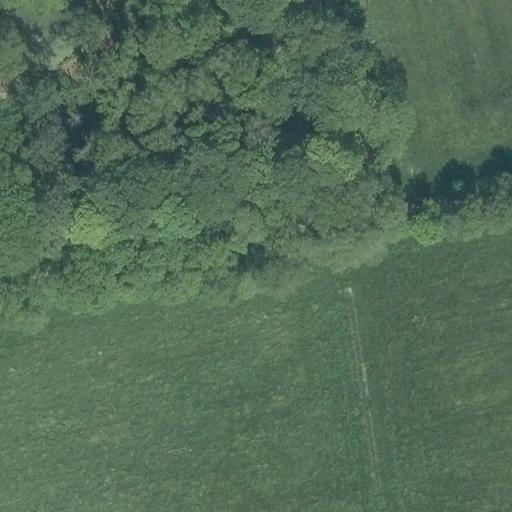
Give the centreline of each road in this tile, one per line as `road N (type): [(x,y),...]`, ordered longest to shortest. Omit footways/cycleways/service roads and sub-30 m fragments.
road 1 (track): [(359,218),(0,287)]
road 2 (track): [(359,218),(511,189)]
